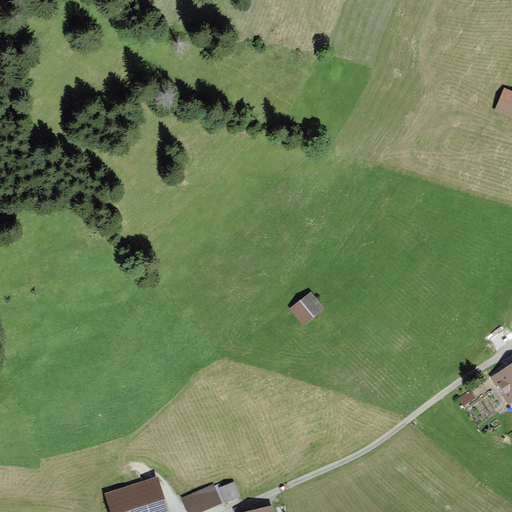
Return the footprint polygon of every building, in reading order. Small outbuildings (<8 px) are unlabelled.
[(511,115),(511,94),(503,91),(495,108),(511,116),(511,115)] [(308,296),(293,309),(303,322),(318,309),(308,296)] [(511,368),(494,381),(510,405),(511,403),(511,368)] [(459,397),(462,404),(476,399),(473,392),(459,397)] [(170,511),(160,479),(107,496),(111,511),(170,511)] [(235,484),(221,490),(227,505),(242,499),(235,484)] [(213,485),(183,498),(189,511),(198,511),(221,502),(213,485)]
